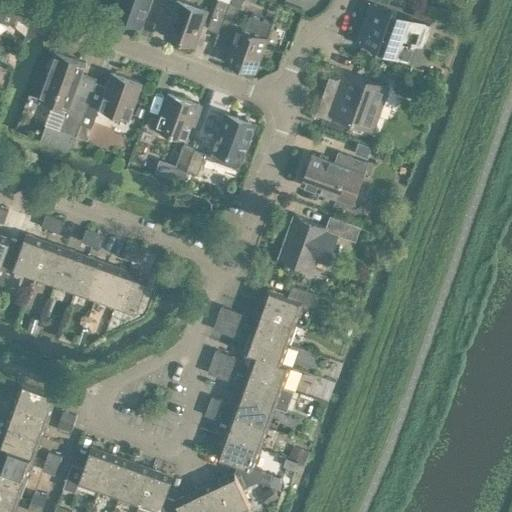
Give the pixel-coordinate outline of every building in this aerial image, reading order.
[(142,26),(150,0),(117,0),(112,15),(142,26)] [(208,9),(183,0),(177,0),(166,34),(195,45),(208,9)] [(227,0),(217,0),(208,27),(219,31),(222,24),(230,1),(227,0)] [(222,24),(233,28),(242,5),(230,1),(222,24)] [(371,2),(365,17),(369,18),(361,41),(406,57),(412,42),(423,46),(431,24),(371,2)] [(431,19),(435,8),(417,2),(413,13),(431,19)] [(0,21),(0,20),(8,23),(16,20),(18,14),(0,7),(0,21)] [(239,24),(226,60),(255,71),(273,22),(251,14),(246,27),(239,24)] [(57,50),(40,96),(68,106),(61,127),(47,122),(41,139),(71,150),(77,133),(89,100),(97,79),(82,74),(86,61),(57,50)] [(324,100),(320,112),(331,116),(333,113),(364,125),(369,111),(378,115),(389,86),(346,70),(334,103),(324,100)] [(107,88),(100,107),(129,117),(143,81),(113,71),(107,88)] [(157,127),(186,138),(199,102),(170,91),(157,127)] [(89,100),(77,133),(87,136),(89,137),(101,104),(89,100)] [(139,105),(136,113),(145,117),(148,108),(139,105)] [(226,112),(213,147),(211,154),(214,159),(234,166),(240,165),(243,158),(256,122),(226,112)] [(184,143),(176,165),(187,170),(195,147),(184,143)] [(357,155),(370,160),(375,148),(361,143),(357,155)] [(198,174),(206,151),(195,147),(187,170),(198,174)] [(339,150),(335,161),(312,153),(301,183),(354,202),(369,161),(339,150)] [(176,165),(172,177),(183,181),(187,170),(176,165)] [(0,220),(5,222),(9,209),(0,206),(0,220)] [(46,213),(42,225),(51,229),(56,216),(46,213)] [(328,262),(338,233),(357,240),(362,226),(332,215),(328,226),(294,214),(279,257),(312,269),(317,258),(328,262)] [(60,232),(65,220),(56,216),(51,229),(60,232)] [(87,228),(83,240),(92,243),(96,231),(87,228)] [(101,247),(106,234),(96,231),(92,243),(101,247)] [(0,270),(12,237),(0,233),(0,270)] [(26,233),(13,268),(34,276),(47,240),(26,233)] [(55,283),(67,247),(47,240),(34,276),(55,283)] [(128,242),(123,255),(132,258),(137,246),(128,242)] [(142,262),(146,249),(137,246),(132,258),(142,262)] [(75,291),(88,255),(67,247),(55,283),(75,291)] [(95,298),(108,262),(88,255),(75,291),(95,298)] [(115,305),(128,269),(108,262),(95,298),(115,305)] [(136,313),(149,277),(128,269),(115,305),(136,313)] [(303,301),(312,304),(317,293),(293,284),(289,295),(268,288),(260,309),(296,321),(303,301)] [(246,313),(222,305),(218,316),(242,325),(246,313)] [(253,329),(289,342),(296,321),(260,309),(253,329)] [(32,315),(28,329),(37,331),(41,318),(32,315)] [(214,328),(238,336),(242,325),(218,316),(214,328)] [(245,350),(254,353),(255,352),(281,362),(282,362),(289,342),(253,329),(245,350)] [(240,357),(216,349),(212,360),(236,369),(240,357)] [(291,365),(282,362),(281,362),(255,352),(254,353),(247,373),(283,386),(291,365)] [(208,371),(232,380),(236,369),(212,360),(208,371)] [(247,373),(240,393),(276,406),(287,410),(294,390),(283,386),(247,373)] [(57,394),(21,381),(14,402),(50,415),(57,394)] [(276,406),(240,393),(233,413),(268,426),(276,406)] [(225,400),(212,395),(209,404),(221,409),(225,400)] [(50,415),(14,402),(7,422),(42,435),(50,415)] [(205,414),(218,418),(221,409),(209,404),(205,414)] [(77,414),(64,409),(61,419),(74,423),(77,414)] [(268,426),(233,413),(225,434),(261,446),(268,426)] [(58,428),(70,432),(74,423),(61,419),(58,428)] [(42,435),(7,422),(0,440),(0,442),(35,455),(42,435)] [(218,454),(238,462),(254,467),(261,446),(225,434),(218,454)] [(35,455),(0,442),(0,465),(28,475),(35,455)] [(92,445),(84,466),(73,462),(64,486),(76,490),(79,481),(100,489),(112,453),(92,445)] [(293,445),(289,456),(305,461),(309,450),(293,445)] [(62,455),(50,450),(46,459),(59,464),(62,455)] [(112,453),(100,489),(120,496),(133,460),(112,453)] [(43,468),(55,473),(59,464),(46,459),(43,468)] [(133,460),(120,496),(140,503),(153,467),(133,460)] [(238,462),(235,472),(215,481),(229,511),(238,511),(251,506),(243,488),(259,480),(262,470),(254,467),(238,462)] [(28,475),(0,465),(0,488),(20,496),(28,475)] [(161,511),(166,496),(174,475),(153,467),(140,503),(161,511)] [(259,480),(271,484),(275,475),(262,470),(259,480)] [(275,475),(271,484),(281,488),(283,481),(281,477),(275,475)] [(196,490),(206,511),(229,511),(215,481),(196,490)] [(271,485),(260,494),(268,504),(279,495),(271,485)] [(0,511),(2,511),(14,511),(20,496),(0,488),(0,511)] [(176,499),(166,496),(161,511),(160,511),(206,511),(196,490),(176,499)] [(47,495),(35,491),(32,500),(44,504),(47,495)] [(28,509),(36,511),(41,511),(44,504),(32,500),(28,509)]
